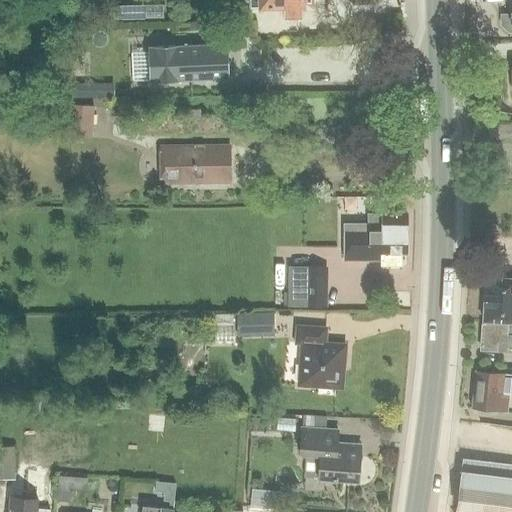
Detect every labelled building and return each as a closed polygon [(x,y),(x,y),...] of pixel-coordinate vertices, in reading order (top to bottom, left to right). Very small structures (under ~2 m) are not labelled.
[(305,4),(312,4),(311,0),(250,0),(250,7),(259,6),(259,8),(284,8),(284,16),(300,16),(300,7),(305,7),(305,4)] [(501,15),(501,26),(508,32),(511,31),(511,0),(510,0),(511,4),(509,4),(509,15),(501,15)] [(228,44),(149,47),(150,83),(229,80),(228,44)] [(92,140),(94,113),(66,111),(64,139),(92,140)] [(161,185),(231,183),(230,146),(160,148),(161,185)] [(345,229),(344,239),(344,261),(381,262),(381,267),(400,267),(400,260),(406,260),(407,219),(369,219),(369,224),(356,223),(356,230),(345,229)] [(326,308),(327,268),(288,268),(287,307),(326,308)] [(511,279),(485,278),(482,322),(480,349),(511,351),(511,335),(505,335),(506,323),(511,323),(511,279)] [(237,316),(237,335),(255,334),(255,315),(237,316)] [(343,365),(344,347),(325,346),(326,330),(297,328),(296,345),(302,345),(300,386),(338,388),(341,386),(342,375),(340,375),(341,365),(343,365)] [(511,375),(476,372),(472,409),(506,412),(508,395),(511,395),(511,375)] [(167,407),(198,407),(199,391),(185,390),(185,386),(167,386),(167,407)] [(331,431),(326,430),(302,428),(300,454),(307,455),(316,456),(315,479),(318,479),(358,482),(361,446),(337,444),(329,444),(331,431)] [(464,474),(459,511),(461,511),(511,511),(511,468),(465,462),(464,474)] [(59,475),(57,500),(69,501),(71,476),(59,475)] [(156,481),(155,501),(175,502),(175,481),(156,481)] [(278,490),(261,489),(260,499),(278,500),(278,490)] [(49,511),(37,510),(38,501),(10,498),(8,511),(49,511)]
